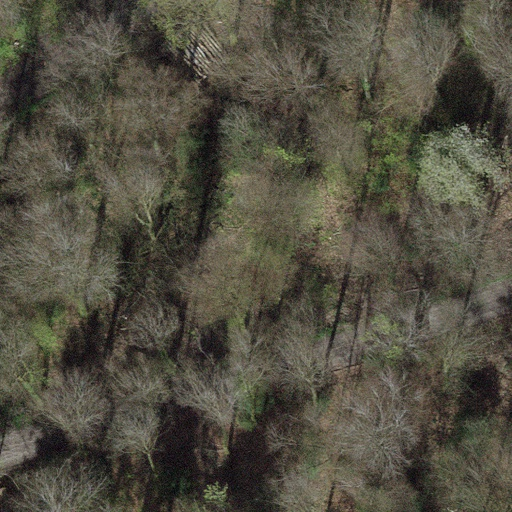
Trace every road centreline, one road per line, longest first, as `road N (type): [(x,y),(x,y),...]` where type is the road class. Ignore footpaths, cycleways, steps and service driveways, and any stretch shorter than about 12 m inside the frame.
road 1 (track): [(0,451),(511,290)]
road 2 (track): [(154,0),(0,103)]
